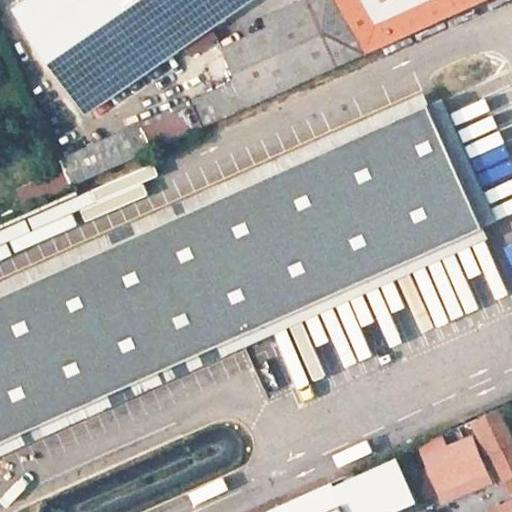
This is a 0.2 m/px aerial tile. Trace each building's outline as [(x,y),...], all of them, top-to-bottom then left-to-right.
[(27,0),(17,7),(89,110),(246,0),(27,0)] [(300,0),(264,16),(269,28),(223,50),(237,81),(61,160),(64,167),(72,186),(367,53),(336,0),(300,0)] [(428,0),(374,25),(359,0),(336,0),(367,53),(454,13),(447,0),(428,0)] [(428,0),(386,0),(384,1),(383,0),(359,0),(374,25),(428,0)] [(447,0),(454,13),(483,0),(447,0)] [(0,443),(484,225),(429,103),(0,296),(0,443)] [(30,181),(39,201),(72,186),(64,167),(30,181)] [(511,433),(502,411),(476,423),(489,452),(511,442),(511,433)] [(487,470),(473,437),(448,448),(441,434),(420,443),(441,490),(487,470)] [(446,501),(492,481),(487,470),(441,490),(446,501)] [(511,511),(511,501),(501,507),(503,511),(511,511)] [(344,511),(341,503),(321,511),(344,511)]
